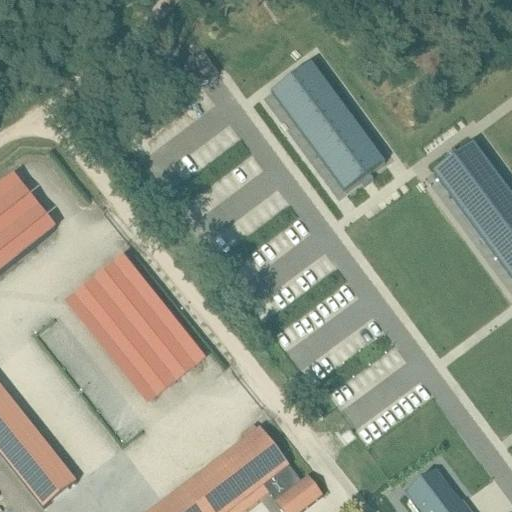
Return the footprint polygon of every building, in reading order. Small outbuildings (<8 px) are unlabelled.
[(204,55),(184,70),(193,82),(199,90),(219,75),(211,65),(204,55)] [(312,65),(272,94),(346,195),(360,184),(364,189),(373,182),(370,177),(385,166),(312,65)] [(449,163),(434,174),(511,279),(511,197),(473,145),(458,156),(455,151),(445,159),(449,163)] [(0,272),(58,231),(19,176),(0,189),(0,272)] [(77,484),(0,387),(0,455),(44,511),(77,484)] [(260,431),(153,511),(233,511),(264,488),(275,504),(281,511),(304,511),(323,498),(308,479),(302,484),(260,431)] [(407,494),(407,495),(419,511),(465,511),(460,505),(436,473),(435,474),(438,477),(410,498),(407,494)]
